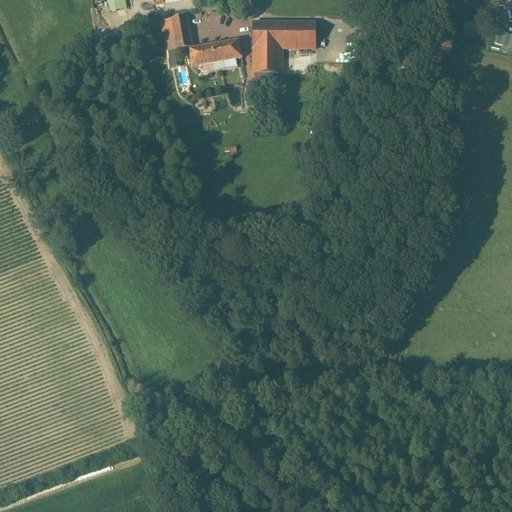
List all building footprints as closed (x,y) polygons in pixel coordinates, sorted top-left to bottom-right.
[(124,0),(107,0),(110,14),(127,11),(124,0)] [(186,18),(170,21),(176,52),(192,49),(186,18)] [(316,24),(253,25),(254,75),(281,75),(281,51),(316,51),(316,24)] [(511,37),(490,31),(487,41),(493,42),(492,45),(502,48),(501,52),(506,54),(508,49),(511,49),(511,37)] [(239,43),(189,52),(192,69),(242,60),(239,43)]
